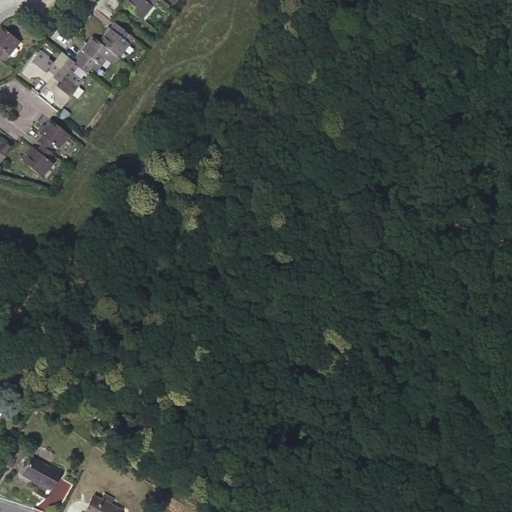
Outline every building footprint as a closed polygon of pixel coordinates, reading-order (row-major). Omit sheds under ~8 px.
[(124,0),(122,4),(141,19),(152,6),(155,0),(124,0)] [(104,35),(99,42),(111,52),(118,58),(129,44),(124,40),(129,34),(117,25),(113,31),(110,28),(104,35)] [(19,42),(0,26),(0,54),(3,51),(8,55),(19,42)] [(118,58),(111,52),(99,42),(92,37),(87,44),(82,50),(84,52),(79,59),(75,64),(86,72),(90,67),(96,72),(106,58),(113,64),(118,58)] [(48,58),(39,50),(22,72),(29,78),(30,77),(38,75),(47,82),(56,70),(67,57),(61,53),(52,63),(47,59),(48,58)] [(90,67),(86,72),(92,77),(96,72),(90,67)] [(68,81),(62,76),(62,75),(56,70),(47,82),(44,86),(53,93),(54,100),(53,102),(61,108),(78,87),(69,80),(68,81)] [(74,73),(69,80),(78,87),(83,80),(74,73)] [(37,142),(41,145),(50,152),(55,146),(58,148),(69,135),(49,120),(44,127),(39,133),(42,136),(37,142)] [(0,161),(12,147),(0,136),(0,161)] [(28,155),(22,162),(41,177),(52,163),(48,159),(52,154),(50,152),(41,145),(37,151),(33,148),(28,155)] [(49,467),(32,457),(22,475),(32,480),(33,479),(51,488),(61,470),(51,465),(49,467)] [(104,494),(100,499),(110,505),(113,499),(104,494)] [(93,495),(83,511),(119,511),(121,510),(110,505),(100,499),(93,495)]
